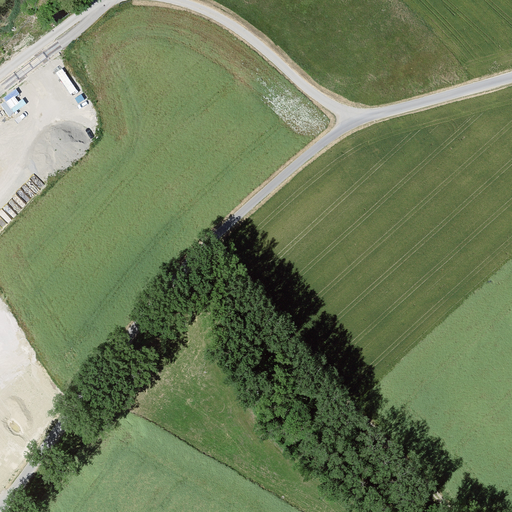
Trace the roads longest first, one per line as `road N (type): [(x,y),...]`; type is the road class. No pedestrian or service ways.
road 1 (track): [(0,508),(148,309),(284,173),(354,119),(511,77)]
road 2 (track): [(454,511),(207,242)]
road 3 (track): [(172,0),(240,29),(354,119)]
